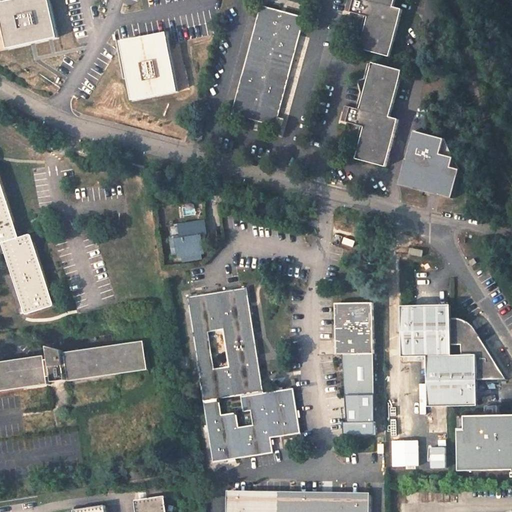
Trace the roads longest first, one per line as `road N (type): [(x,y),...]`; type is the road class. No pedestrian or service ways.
road 1 (residential): [(0,89),(46,114),(155,148),(418,219),(511,338)]
road 2 (unknown): [(389,211),(404,453)]
